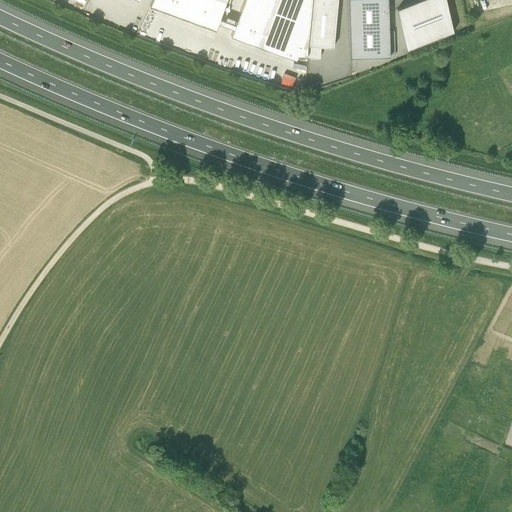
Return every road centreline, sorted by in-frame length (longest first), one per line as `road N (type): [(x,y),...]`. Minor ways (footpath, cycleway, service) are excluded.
road 1 (motorway): [(511,194),(231,113),(0,16)]
road 2 (motorway): [(0,61),(218,151),(511,236)]
road 3 (unclassified): [(108,203),(146,183),(198,180),(511,266)]
